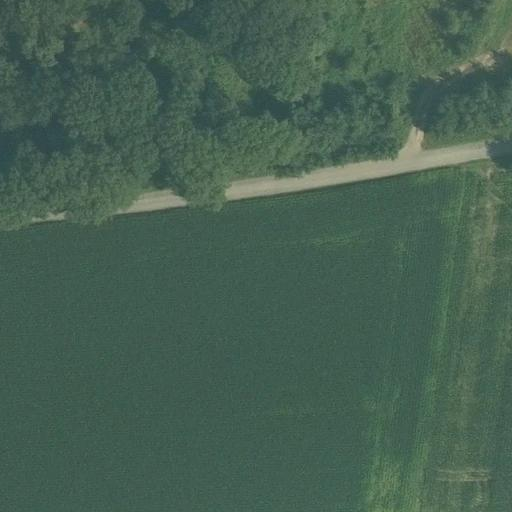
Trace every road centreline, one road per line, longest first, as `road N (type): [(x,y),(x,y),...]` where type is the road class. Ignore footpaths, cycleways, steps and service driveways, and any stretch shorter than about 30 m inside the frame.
road 1 (track): [(511,147),(0,215)]
road 2 (track): [(406,160),(405,132),(476,47),(499,0)]
